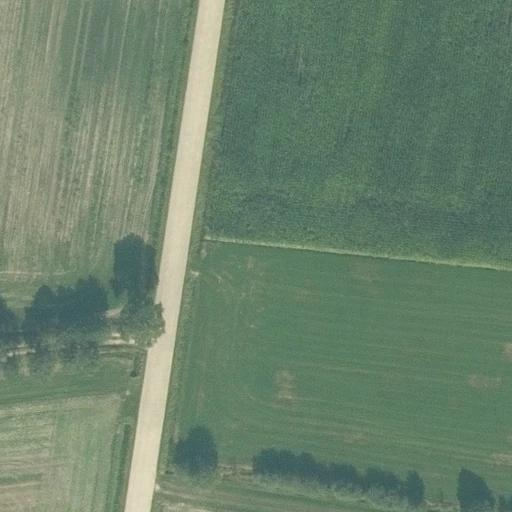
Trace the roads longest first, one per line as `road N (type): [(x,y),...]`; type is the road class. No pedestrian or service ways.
road 1 (unclassified): [(135,511),(211,0)]
road 2 (track): [(0,351),(161,329)]
